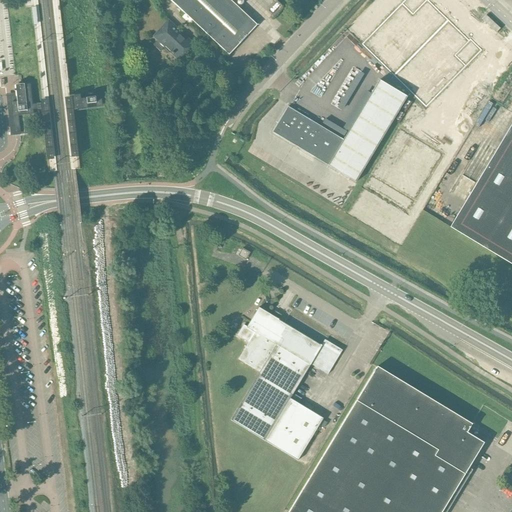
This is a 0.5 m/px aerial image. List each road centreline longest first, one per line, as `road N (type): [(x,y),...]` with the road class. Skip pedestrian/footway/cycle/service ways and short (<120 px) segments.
road 1 (tertiary): [(511,362),(324,255),(204,198),(37,204)]
road 2 (track): [(178,195),(206,511)]
road 3 (residential): [(225,125),(338,0)]
